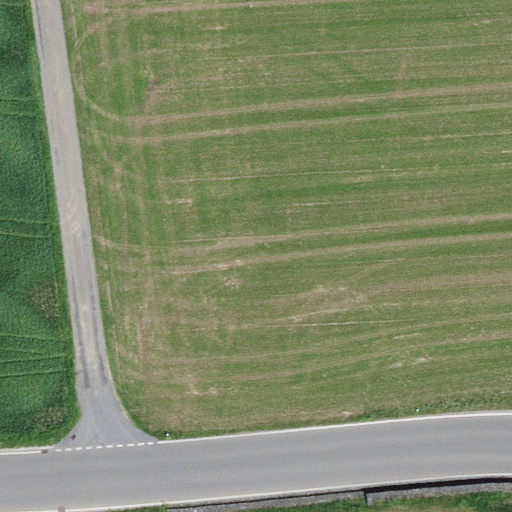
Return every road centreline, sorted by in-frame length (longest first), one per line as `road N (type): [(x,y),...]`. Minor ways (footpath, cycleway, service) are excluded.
road 1 (tertiary): [(511,437),(0,478)]
road 2 (track): [(109,475),(47,0)]
